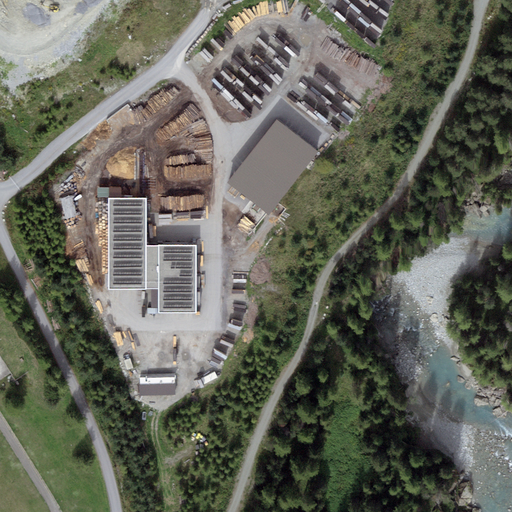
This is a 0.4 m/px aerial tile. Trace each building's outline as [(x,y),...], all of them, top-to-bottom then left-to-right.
[(340,12),(354,21),(362,10),(348,1),(340,12)] [(244,66),(223,91),(230,97),(230,104),(249,119),(277,85),(276,72),(271,68),(269,53),(282,63),(286,63),(275,54),(274,54),(264,46),(259,46),(259,51),(252,59),(253,65),(244,66)] [(350,121),(364,93),(331,77),(330,80),(312,71),(307,81),(299,76),(286,100),(337,126),(342,117),(350,121)] [(318,151),(277,119),(227,182),(268,215),(318,151)] [(197,312),(196,245),(147,245),(146,198),(108,198),(108,289),(158,289),(158,313),(197,312)] [(175,377),(140,377),(141,395),(175,394),(175,377)]
